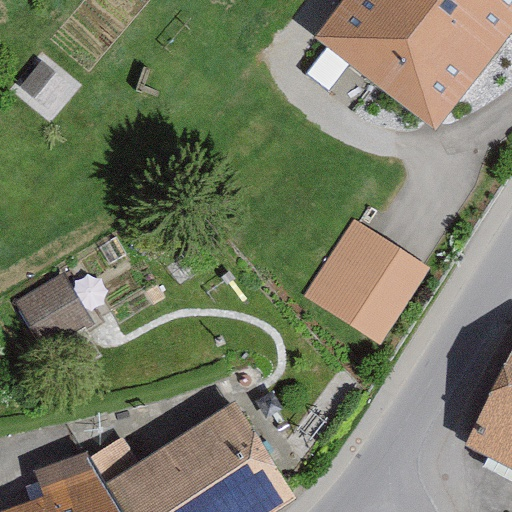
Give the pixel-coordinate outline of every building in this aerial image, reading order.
[(511,1),(511,0),(327,0),(294,43),(408,133),(511,1)] [(412,275),(344,232),(298,305),(365,348),(412,275)] [(78,334),(51,283),(2,310),(29,361),(78,334)] [(511,326),(446,452),(511,486),(511,326)] [(108,444),(73,466),(69,457),(14,477),(23,503),(2,511),(264,511),(270,508),(210,411),(122,466),(108,444)]
